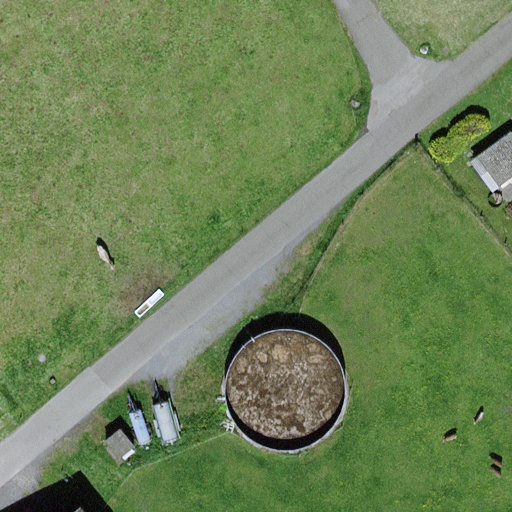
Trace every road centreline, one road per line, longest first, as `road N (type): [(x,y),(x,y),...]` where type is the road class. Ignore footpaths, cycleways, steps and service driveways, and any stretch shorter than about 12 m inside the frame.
road 1 (residential): [(0,467),(511,35)]
road 2 (track): [(368,0),(425,108)]
